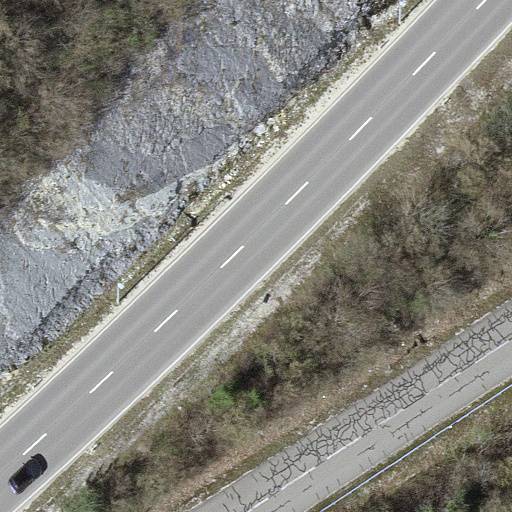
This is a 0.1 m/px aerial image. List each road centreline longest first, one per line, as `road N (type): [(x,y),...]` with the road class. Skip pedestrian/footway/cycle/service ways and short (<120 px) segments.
road 1 (primary): [(485,0),(0,475)]
road 2 (tertiary): [(511,338),(246,511)]
